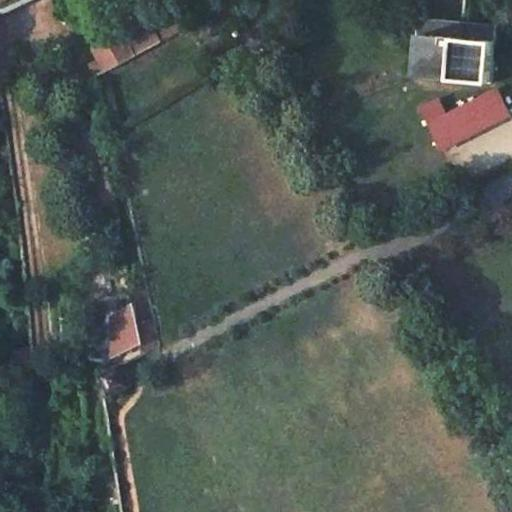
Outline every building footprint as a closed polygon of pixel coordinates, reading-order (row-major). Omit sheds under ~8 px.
[(185,14),(167,24),(173,35),(191,24),(185,14)] [(89,65),(92,78),(94,78),(162,42),(149,20),(125,33),(124,32),(94,48),(99,58),(89,65)] [(416,31),(413,75),(490,83),(494,39),(416,31)] [(421,109),(441,146),(509,113),(497,90),(446,116),(439,100),(421,109)] [(105,156),(92,159),(104,205),(118,203),(105,156)] [(128,310),(116,317),(117,353),(142,341),(135,306),(134,301),(127,304),(128,310)] [(13,349),(16,373),(34,370),(35,368),(35,365),(34,365),(32,346),(13,349)] [(102,375),(112,396),(133,385),(123,364),(102,375)]
